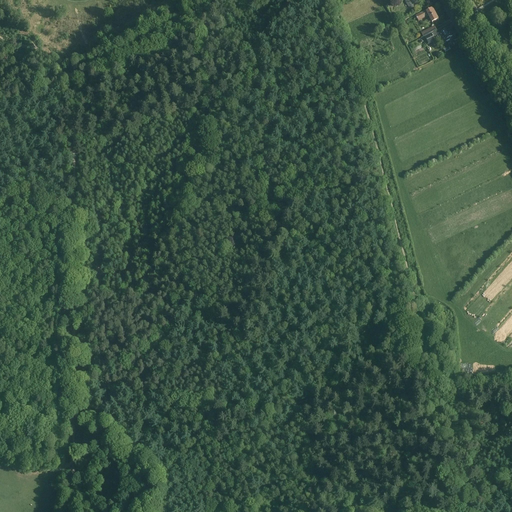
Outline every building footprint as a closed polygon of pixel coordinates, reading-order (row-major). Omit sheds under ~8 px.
[(408,0),(406,2),(410,8),(414,6),(410,0),(408,0)] [(469,5),(468,5),(473,14),(474,13),(478,12),(473,3),(469,5)] [(429,16),(432,23),(439,19),(433,8),(429,9),(429,8),(416,15),(419,21),(429,16)] [(437,30),(435,26),(422,33),(424,37),(437,30)] [(438,34),(435,36),(436,36),(437,39),(439,37),(440,40),(442,43),(443,43),(444,44),(450,40),(450,39),(450,38),(452,36),(448,29),(438,34)] [(431,35),(423,39),(424,42),(426,46),(434,41),(433,39),(431,35)]
